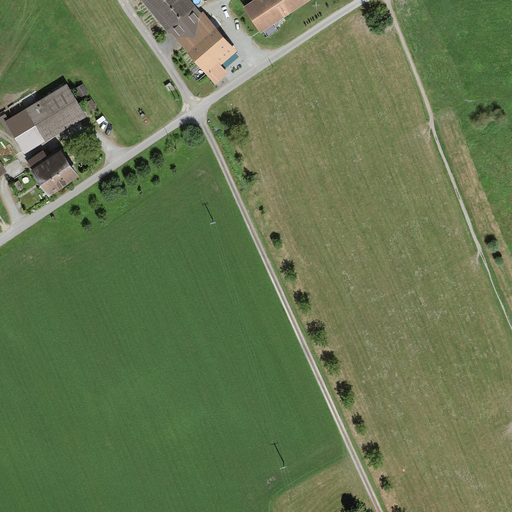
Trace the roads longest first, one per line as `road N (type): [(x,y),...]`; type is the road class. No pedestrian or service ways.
road 1 (track): [(380,511),(197,109)]
road 2 (unclassified): [(0,241),(359,0)]
road 3 (track): [(124,0),(197,109)]
